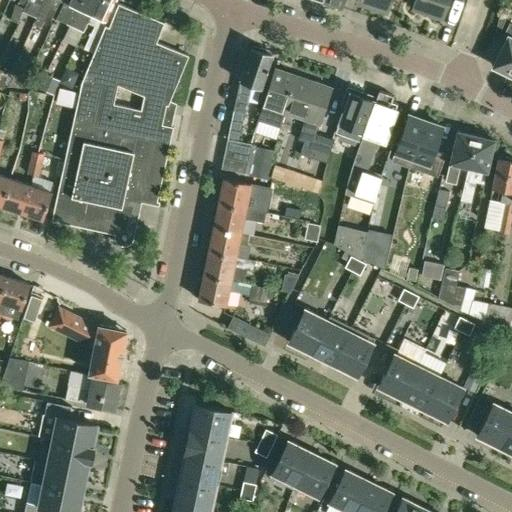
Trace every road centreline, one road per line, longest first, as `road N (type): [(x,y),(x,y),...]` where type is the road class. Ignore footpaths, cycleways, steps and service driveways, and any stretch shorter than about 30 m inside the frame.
road 1 (residential): [(511,503),(161,326)]
road 2 (residential): [(161,326),(234,11)]
road 3 (residential): [(460,80),(234,11)]
road 4 (residential): [(121,511),(161,326)]
road 5 (residential): [(161,326),(0,249)]
